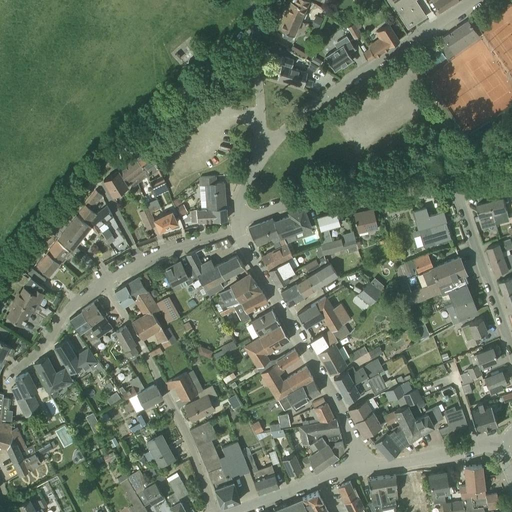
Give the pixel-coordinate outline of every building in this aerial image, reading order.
[(299,0),(298,4),(291,1),(285,13),(300,20),(306,8),(309,0),(299,0)] [(371,0),(371,11),(380,11),(380,0),(371,0)] [(426,16),(415,0),(412,0),(413,0),(407,4),(397,11),(406,25),(409,23),(410,24),(412,22),(411,22),(414,20),(415,23),(426,16)] [(455,0),(432,0),(439,10),(455,0)] [(293,35),(300,20),(285,13),(279,28),(293,35)] [(318,28),(322,19),(316,16),(312,25),(318,28)] [(480,37),(469,22),(468,20),(443,37),(447,42),(439,48),(444,54),(450,49),(454,55),(480,37)] [(347,27),(354,39),(362,34),(358,28),(362,26),(358,21),(347,27)] [(390,46),(399,40),(388,23),(375,32),(378,38),(368,45),(375,56),(390,46)] [(350,40),(346,35),(337,41),(340,46),(326,56),(334,70),(341,66),(342,67),(353,60),(349,53),(355,49),(350,40)] [(267,41),(265,50),(275,54),(278,44),(267,41)] [(291,46),(289,50),(305,57),(307,53),(291,46)] [(314,56),(311,62),(318,66),(321,60),(314,56)] [(311,62),(309,61),(306,67),(314,72),(318,66),(311,62)] [(303,86),(307,72),(281,65),(277,78),(303,86)] [(313,80),(305,78),(304,84),(312,86),(313,80)] [(145,171),(147,175),(148,177),(158,169),(156,164),(144,148),(134,156),(145,171)] [(133,186),(147,175),(145,171),(134,156),(119,167),(119,166),(118,166),(120,169),(131,183),(133,186)] [(113,195),(131,183),(120,169),(103,180),(113,195)] [(165,182),(162,176),(149,182),(152,188),(158,185),(165,182)] [(206,184),(207,208),(225,207),(224,182),(217,183),(216,176),(201,177),(201,184),(206,184)] [(162,192),(158,185),(152,188),(155,196),(162,192)] [(92,210),(94,207),(102,195),(96,190),(79,212),(91,221),(97,214),(92,210)] [(493,213),(496,224),(510,221),(504,197),(490,201),(494,213),(493,213)] [(496,224),(493,213),(494,213),(490,201),(477,204),(483,228),(491,226),(492,226),(496,225),(496,224)] [(184,204),(178,207),(182,214),(187,210),(184,204)] [(97,214),(91,221),(98,226),(112,214),(107,205),(101,210),(97,214)] [(156,224),(154,218),(151,212),(149,208),(149,207),(139,211),(147,228),(156,224)] [(226,219),(225,208),(225,207),(207,208),(196,209),(197,221),(214,220),(226,219)] [(313,233),(310,226),(303,207),(289,212),(290,216),(298,238),(313,233)] [(428,216),(425,207),(414,211),(416,219),(415,220),(418,229),(424,227),(426,235),(431,233),(433,240),(434,240),(435,242),(450,237),(448,233),(449,232),(449,230),(448,230),(445,221),(446,220),(443,211),(428,216)] [(373,209),(353,213),(358,233),(378,228),(373,209)] [(154,218),(156,224),(159,231),(177,222),(172,210),(160,216),(159,216),(154,218)] [(355,239),(345,242),(342,243),(340,238),(330,241),(328,233),(329,233),(328,227),(340,224),(336,210),(316,216),(322,235),(321,235),(323,243),(320,244),(320,245),(321,248),(323,255),(336,251),(347,248),(349,253),(358,249),(355,239)] [(73,245),(81,235),(88,240),(95,230),(89,225),(76,215),(76,216),(77,216),(71,224),(70,223),(59,237),(71,248),(73,245)] [(298,238),(290,216),(274,222),(280,236),(281,239),(284,237),(286,242),(298,238)] [(280,236),(274,222),(272,218),(248,227),(256,244),(267,239),(266,238),(271,236),(273,242),(279,239),(281,239),(280,236)] [(113,235),(110,231),(108,228),(103,232),(104,234),(107,238),(113,235)] [(315,235),(301,240),(304,246),(317,241),(315,235)] [(59,237),(46,252),(61,264),(62,262),(60,261),(69,251),(75,257),(81,250),(73,245),(71,248),(59,237)] [(232,245),(228,238),(227,239),(219,242),(222,249),(232,245)] [(492,261),(504,256),(502,252),(511,248),(511,242),(511,239),(487,247),(492,261)] [(211,250),(220,246),(219,242),(210,245),(211,250)] [(292,256),(291,253),(286,244),(261,257),(268,269),(292,256)] [(210,260),(209,259),(202,262),(196,250),(186,254),(192,264),(200,278),(203,284),(197,287),(202,297),(208,294),(205,288),(219,280),(245,266),(237,255),(213,267),(210,260)] [(61,264),(46,252),(36,264),(49,275),(57,264),(59,266),(61,264)] [(441,292),(447,289),(465,281),(462,274),(439,283),(433,267),(428,254),(414,260),(419,273),(412,276),(400,281),(409,305),(414,303),(441,292)] [(510,254),(504,256),(492,261),(497,273),(511,267),(511,258),(511,259),(510,254)] [(439,283),(462,274),(466,272),(459,256),(433,267),(439,283)] [(289,279),(286,275),(286,274),(284,269),(292,265),(292,266),(296,265),(292,257),(268,269),(278,286),(289,279)] [(307,271),(319,265),(316,259),(304,265),(307,271)] [(188,284),(200,278),(192,264),(184,268),(180,261),(164,269),(172,284),(175,291),(188,284)] [(331,263),(308,276),(315,288),(337,274),(331,263)] [(27,275),(30,276),(41,284),(45,278),(32,269),(27,275)] [(141,276),(146,284),(151,281),(147,273),(141,276)] [(230,307),(261,290),(249,274),(230,286),(218,293),(227,309),(230,307)] [(136,297),(141,305),(153,298),(140,275),(114,291),(123,305),(136,297)] [(34,311),(45,290),(43,289),(44,287),(30,276),(20,293),(18,292),(14,300),(34,311)] [(308,276),(296,283),(303,295),(315,288),(308,276)] [(511,291),(511,276),(500,281),(504,294),(511,291)] [(223,287),(219,280),(205,288),(208,294),(209,295),(223,287)] [(382,292),(368,280),(357,294),(371,305),(382,292)] [(445,307),(446,307),(454,304),(471,297),(465,281),(447,289),(449,293),(451,297),(442,301),(445,307)] [(304,296),(303,295),(296,283),(281,292),(288,305),(304,296)] [(250,317),(247,313),(268,301),(261,290),(230,307),(227,309),(220,313),(221,316),(235,309),(242,321),(250,317)] [(316,351),(318,350),(334,342),(337,339),(348,334),(342,323),(347,319),(339,305),(333,309),(325,296),(315,303),(323,315),(330,328),(320,334),(320,335),(310,341),(316,351)] [(471,297),(454,304),(460,318),(477,311),(471,297)] [(156,329),(162,341),(161,342),(164,348),(177,340),(169,327),(164,330),(153,313),(160,309),(153,298),(141,305),(146,313),(132,321),(142,338),(156,329)] [(8,315),(23,324),(31,310),(33,312),(34,311),(14,300),(13,302),(14,304),(8,315)] [(94,302),(81,310),(91,325),(104,317),(103,316),(107,313),(101,305),(98,308),(94,302)] [(305,326),(323,315),(315,303),(297,313),(305,326)] [(259,335),(280,323),(272,309),(252,321),(259,335)] [(91,325),(81,310),(69,318),(80,334),(83,331),(92,345),(100,339),(98,337),(112,328),(104,317),(91,325)] [(479,343),(476,336),(487,332),(482,318),(467,324),(471,332),(472,332),(473,333),(469,335),(473,345),(479,343)] [(189,322),(184,325),(189,335),(194,332),(189,322)] [(424,323),(414,328),(419,339),(430,334),(424,323)] [(265,354),(289,339),(280,324),(245,346),(258,367),(270,360),(265,354)] [(139,354),(137,352),(133,345),(135,343),(125,325),(116,331),(120,337),(119,338),(117,341),(116,342),(123,345),(125,349),(123,350),(127,358),(129,360),(139,354)] [(9,332),(0,326),(0,357),(3,359),(10,346),(4,342),(9,332)] [(113,340),(117,341),(119,338),(120,337),(116,331),(111,334),(111,336),(113,340)] [(76,355),(66,339),(54,346),(64,363),(76,355)] [(221,347),(222,350),(214,354),(215,357),(236,346),(233,340),(221,347)] [(444,340),(438,343),(440,349),(446,346),(444,340)] [(344,345),(338,348),(334,342),(318,350),(330,372),(357,358),(368,351),(365,345),(353,352),(354,354),(350,356),(344,345)] [(202,344),(199,351),(212,357),(215,350),(202,344)] [(149,352),(151,356),(159,352),(160,354),(163,352),(159,346),(149,352)] [(368,352),(372,358),(375,356),(383,352),(379,346),(368,352)] [(492,347),(476,354),(480,363),(468,368),(469,370),(470,373),(472,378),(482,374),(480,369),(489,365),(488,363),(497,360),(492,347)] [(294,348),(276,360),(282,368),(300,357),(294,348)] [(72,381),(64,367),(54,372),(47,357),(34,363),(49,393),(50,393),(52,398),(57,395),(59,391),(57,389),(72,381)] [(378,359),(377,359),(368,364),(356,371),(353,366),(333,377),(340,389),(354,382),(368,374),(369,377),(383,370),(378,359)] [(306,366),(282,380),(273,365),(262,372),(277,398),(313,377),(306,366)] [(340,389),(346,400),(364,390),(365,390),(371,387),(374,393),(387,387),(381,374),(384,372),(383,370),(369,377),(368,374),(354,382),(340,389)] [(461,377),(463,382),(472,378),(470,373),(469,370),(460,374),(461,377)] [(43,413),(33,392),(37,390),(28,371),(15,378),(18,384),(11,388),(15,395),(28,420),(43,413)] [(197,391),(188,371),(172,379),(182,399),(197,391)] [(496,389),(497,390),(503,387),(502,383),(506,381),(504,377),(505,376),(504,376),(502,371),(484,377),(490,392),(496,389)] [(119,387),(122,392),(126,398),(137,393),(136,392),(144,388),(137,376),(129,381),(132,386),(125,390),(123,385),(119,387)] [(308,398),(320,392),(320,391),(313,378),(301,385),(308,398)] [(465,394),(472,391),(469,382),(462,384),(464,392),(465,394)] [(388,400),(403,393),(399,383),(398,384),(384,391),(388,400)] [(155,384),(131,397),(138,410),(162,397),(155,384)] [(212,384),(203,388),(197,391),(200,398),(185,406),(192,420),(201,416),(203,420),(212,416),(210,411),(215,409),(209,398),(217,395),(212,384)] [(285,409),(293,404),(296,409),(305,404),(303,401),(308,398),(301,385),(278,398),(280,402),(285,409)] [(404,394),(408,403),(421,398),(416,388),(404,394)] [(112,394),(117,401),(121,398),(117,391),(112,394)] [(511,392),(503,395),(505,401),(511,399),(511,392)] [(235,394),(228,399),(233,408),(240,404),(235,394)] [(372,396),(350,407),(348,408),(355,420),(372,410),(378,406),(372,396)] [(1,417),(1,419),(2,419),(12,420),(12,410),(8,410),(9,398),(3,397),(1,417)] [(333,418),(326,402),(325,402),(323,398),(312,402),(314,407),(313,407),(319,419),(320,421),(333,418)] [(52,399),(45,402),(52,415),(58,412),(52,399)] [(470,412),(476,431),(497,424),(491,405),(487,406),(485,400),(478,403),(480,409),(470,412)] [(398,418),(402,426),(409,441),(421,433),(414,419),(408,405),(394,411),(398,418)] [(437,405),(426,411),(427,413),(414,419),(421,433),(434,426),(432,423),(443,418),(437,405)] [(439,429),(439,431),(440,434),(467,426),(461,408),(444,414),(448,426),(439,429)] [(372,410),(355,420),(364,435),(367,433),(381,424),(372,410)] [(398,418),(394,411),(394,410),(383,416),(387,424),(398,418)] [(88,414),(94,431),(102,428),(96,411),(88,414)] [(288,413),(279,415),(280,423),(281,426),(290,425),(288,413)] [(262,431),(267,428),(260,418),(252,423),(261,438),(265,435),(262,431)] [(311,442),(314,447),(317,445),(329,461),(337,455),(343,449),(344,447),(336,418),(309,424),(311,435),(313,435),(314,441),(311,442)] [(254,479),(244,456),(241,448),(237,440),(222,447),(225,455),(220,457),(211,439),(218,436),(209,420),(189,429),(208,471),(213,487),(214,487),(220,504),(223,505),(240,500),(232,478),(231,475),(240,472),(240,473),(249,470),(253,480),(254,479)] [(0,445),(7,448),(13,461),(27,455),(27,454),(25,448),(26,448),(17,428),(11,430),(12,424),(1,423),(0,422),(0,445)] [(311,435),(309,424),(299,426),(303,443),(311,442),(314,441),(313,435),(311,435)] [(400,447),(409,441),(402,426),(395,431),(393,429),(387,433),(385,431),(374,441),(388,458),(400,447)] [(274,438),(286,436),(283,428),(281,429),(271,431),(274,438)] [(170,450),(161,434),(147,442),(151,448),(148,449),(153,459),(155,457),(159,465),(174,458),(174,457),(172,457),(169,451),(170,450)] [(112,447),(118,444),(115,437),(108,440),(112,447)] [(42,446),(44,452),(53,447),(56,445),(53,440),(50,442),(42,446)] [(304,467),(312,463),(316,470),(329,461),(317,445),(314,447),(313,448),(310,444),(303,448),(307,455),(300,458),(304,467)] [(284,450),(287,456),(282,458),(290,473),(295,471),(295,472),(300,470),(299,469),(301,468),(294,453),(291,447),(289,446),(285,448),(284,450)] [(71,451),(76,462),(86,457),(81,447),(71,451)] [(41,462),(38,455),(35,450),(27,454),(27,455),(13,461),(20,475),(41,462)] [(104,457),(106,461),(115,457),(113,452),(104,457)] [(259,494),(279,487),(275,475),(275,474),(272,465),(258,470),(256,465),(251,454),(244,456),(254,479),(259,494)] [(484,511),(483,506),(487,506),(488,509),(500,507),(496,493),(485,495),(481,465),(463,466),(463,467),(464,467),(465,485),(459,486),(462,501),(464,511),(484,511)] [(152,466),(146,469),(150,476),(156,473),(152,466)] [(163,496),(156,483),(165,478),(162,473),(153,478),(154,480),(148,483),(139,469),(127,476),(127,478),(133,488),(136,492),(144,505),(150,502),(151,503),(163,496)] [(445,471),(429,474),(431,485),(427,485),(428,494),(432,493),(434,503),(440,502),(440,506),(440,507),(443,507),(443,511),(464,511),(462,501),(449,503),(446,504),(444,492),(448,491),(445,471)] [(186,511),(178,498),(188,493),(178,475),(168,481),(174,492),(167,496),(163,496),(168,504),(171,509),(170,509),(170,510),(171,510),(172,511),(186,511)] [(373,511),(396,507),(394,498),(397,497),(396,475),(367,479),(373,502),(368,503),(373,511)] [(126,492),(133,488),(127,478),(120,482),(126,492)] [(348,511),(353,511),(357,510),(363,507),(363,506),(364,505),(363,502),(361,502),(354,488),(353,488),(350,481),(338,486),(342,495),(345,500),(343,501),(348,511)] [(365,511),(363,507),(357,510),(358,511),(328,511),(317,491),(302,497),(310,511),(365,511)] [(136,492),(128,496),(133,504),(130,506),(133,511),(145,511),(147,511),(144,505),(136,492)] [(42,507),(47,505),(43,498),(38,501),(32,504),(29,499),(18,505),(21,511),(33,511),(36,511),(42,507)] [(309,511),(301,498),(273,510),(273,511),(309,511)]
